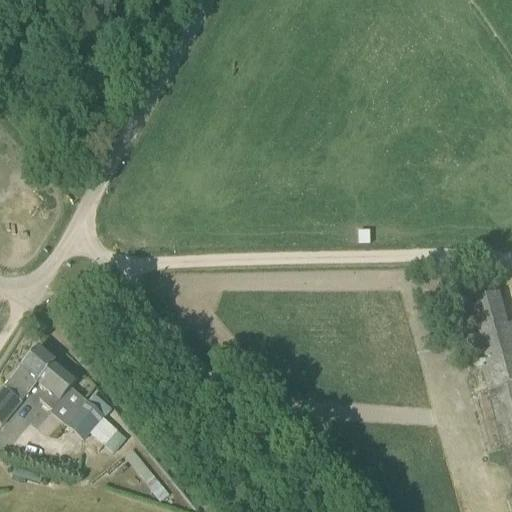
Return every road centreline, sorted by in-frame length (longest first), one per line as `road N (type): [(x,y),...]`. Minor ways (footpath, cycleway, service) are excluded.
road 1 (track): [(84,233),(152,266),(511,267)]
road 2 (unclassified): [(329,511),(84,233)]
road 3 (unclassified): [(84,233),(89,210),(217,0)]
road 4 (unclassified): [(0,287),(34,307),(84,233)]
road 5 (track): [(89,210),(0,120)]
